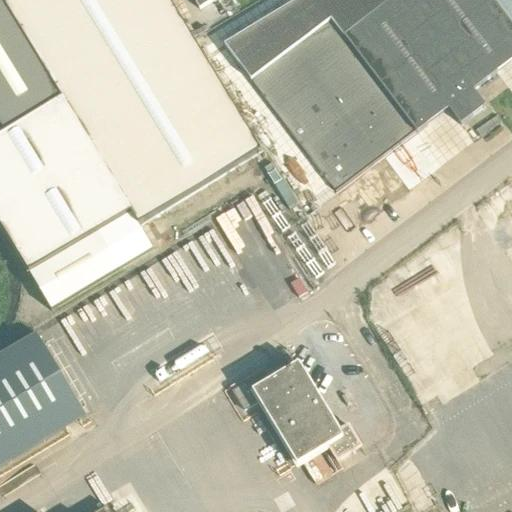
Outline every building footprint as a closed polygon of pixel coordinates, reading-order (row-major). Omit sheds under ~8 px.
[(0,0),(0,124),(7,135),(63,101),(137,225),(264,153),(170,0),(0,0)] [(193,0),(200,12),(219,0),(193,0)] [(511,24),(494,0),(301,0),(225,46),(250,78),(336,194),(448,109),(461,126),(486,107),(474,91),(511,63),(511,24)] [(27,281),(49,316),(118,273),(97,239),(27,281)] [(0,470),(88,417),(37,335),(0,357),(0,470)] [(397,350),(407,380),(450,366),(440,336),(397,350)] [(337,462),(361,449),(362,448),(349,427),(338,433),(299,368),(298,367),(274,382),(270,376),(268,377),(265,373),(234,393),(245,413),(258,405),(262,410),(295,469),(329,449),(337,462)]
